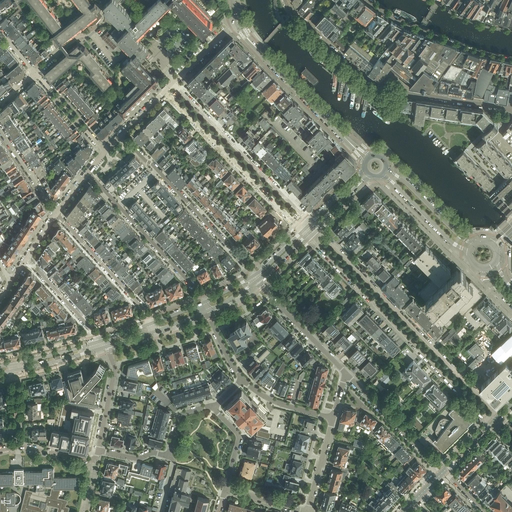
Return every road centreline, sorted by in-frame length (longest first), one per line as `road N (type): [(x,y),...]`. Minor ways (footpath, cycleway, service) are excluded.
road 1 (unclassified): [(285,0),(295,18),(377,87),(511,109)]
road 2 (residential): [(315,244),(491,424)]
road 3 (residential): [(499,416),(323,237)]
road 4 (residential): [(165,92),(302,232)]
road 5 (residential): [(310,223),(173,83)]
road 6 (residential): [(253,275),(121,133)]
road 7 (residential): [(205,302),(87,172)]
road 8 (tertiary): [(238,23),(349,142)]
road 9 (residential): [(368,0),(404,25),(511,61)]
road 10 (residential): [(97,451),(166,456),(180,415),(212,405)]
road 11 (residential): [(56,213),(152,323)]
road 12 (unclassified): [(444,471),(345,373)]
road 13 (unclassified): [(345,373),(257,281)]
